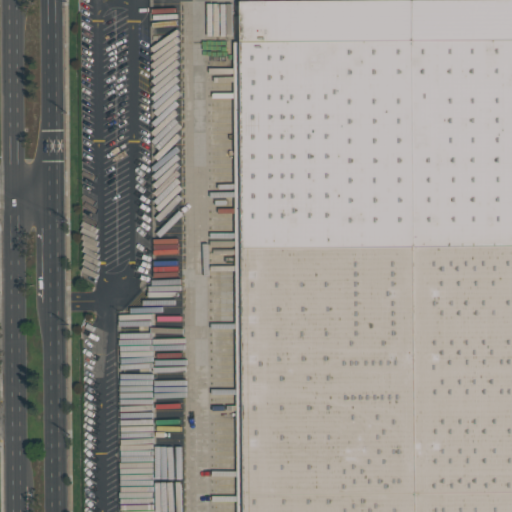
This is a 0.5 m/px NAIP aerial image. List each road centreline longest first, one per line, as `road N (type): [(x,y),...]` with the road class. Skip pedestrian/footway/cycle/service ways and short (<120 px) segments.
road 1 (primary): [(18,0),(24,493)]
road 2 (primary): [(58,511),(55,296)]
road 3 (primary): [(54,192),(52,0)]
